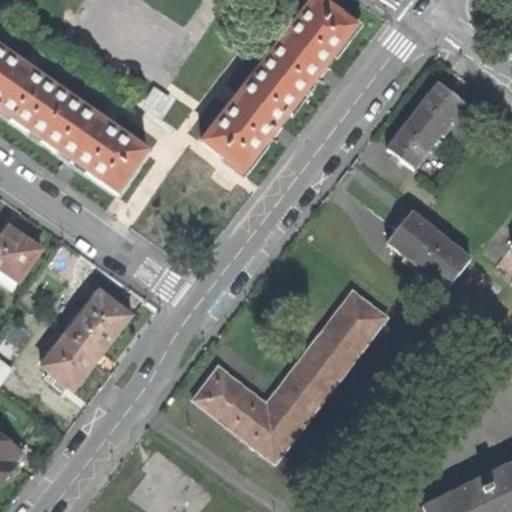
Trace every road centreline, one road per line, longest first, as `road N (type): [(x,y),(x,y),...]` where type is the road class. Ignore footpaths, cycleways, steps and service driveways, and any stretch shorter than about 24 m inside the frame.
road 1 (residential): [(205,307),(424,18)]
road 2 (residential): [(42,511),(205,307)]
road 3 (residential): [(0,163),(205,307)]
